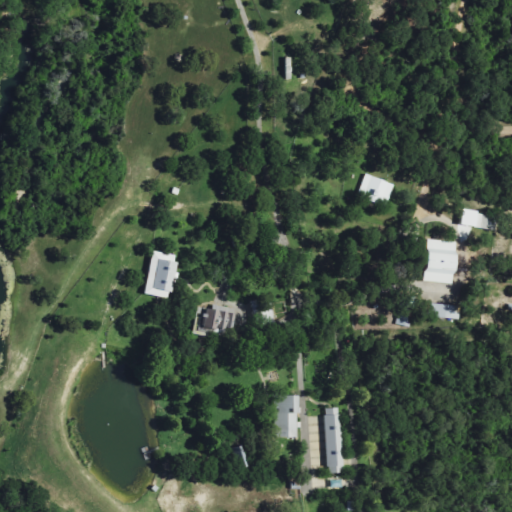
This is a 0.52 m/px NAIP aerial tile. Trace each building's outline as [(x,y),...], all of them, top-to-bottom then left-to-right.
[(387,208),(395,186),(366,175),(358,197),(387,208)] [(426,283),(455,285),(458,243),(429,241),(426,283)] [(146,296),(173,299),(177,255),(151,253),(146,296)] [(426,319),(460,320),(461,307),(426,305),(426,319)] [(199,309),(195,330),(232,337),(237,311),(215,306),(214,312),(199,309)] [(300,399),(275,398),(274,412),(276,412),(275,439),(299,440),(300,399)] [(328,475),(344,475),(342,409),(326,410),(328,475)]
